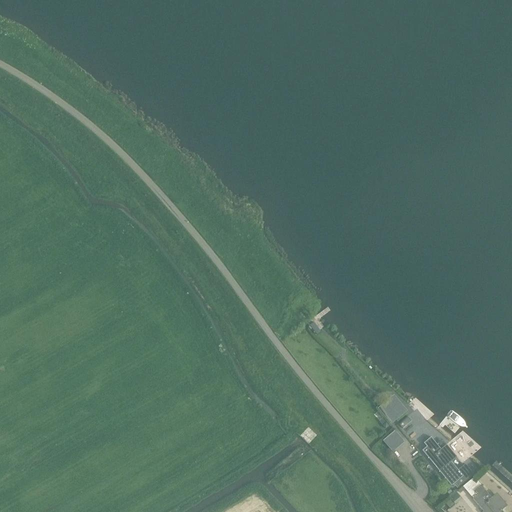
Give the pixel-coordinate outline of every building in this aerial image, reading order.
[(392,398),(378,409),(391,425),(405,413),(392,398)] [(406,406),(420,424),(426,419),(412,402),(406,406)] [(394,430),(382,441),(387,446),(399,436),(394,430)] [(433,437),(441,448),(446,444),(437,433),(433,437)] [(426,447),(422,450),(436,468),(451,486),(453,484),(457,488),(473,474),(465,464),(457,470),(450,461),(454,459),(445,447),(441,450),(430,437),(423,443),(426,447)] [(491,498),(481,485),(474,477),(462,486),(472,499),(483,511),(502,511),(501,510),(504,507),(495,495),(491,498)] [(449,498),(454,504),(457,502),(461,499),(456,492),(452,496),(449,498)]
